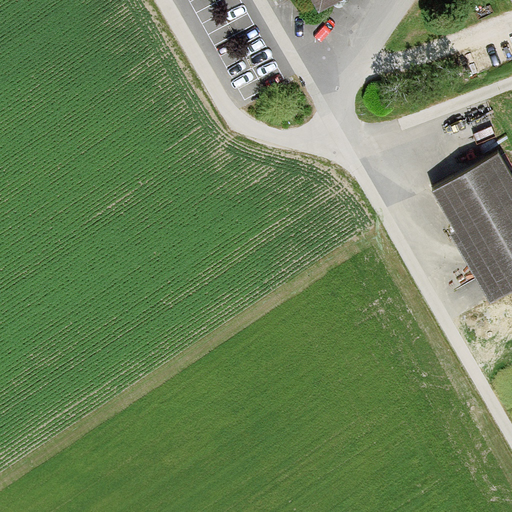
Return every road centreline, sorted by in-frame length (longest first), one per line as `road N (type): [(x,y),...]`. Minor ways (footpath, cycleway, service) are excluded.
road 1 (track): [(348,148),(511,437)]
road 2 (track): [(348,148),(511,84)]
